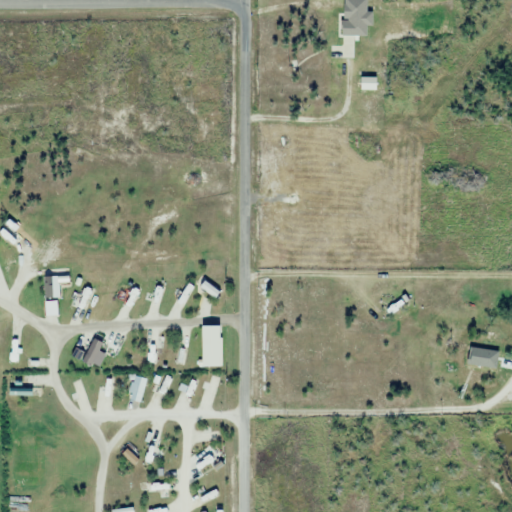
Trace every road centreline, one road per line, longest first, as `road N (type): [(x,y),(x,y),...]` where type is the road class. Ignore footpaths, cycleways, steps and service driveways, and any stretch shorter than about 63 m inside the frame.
road 1 (residential): [(242,511),(244,0)]
road 2 (residential): [(244,2),(0,4)]
